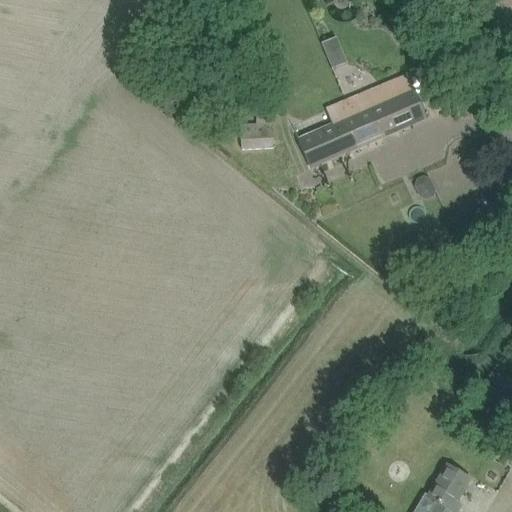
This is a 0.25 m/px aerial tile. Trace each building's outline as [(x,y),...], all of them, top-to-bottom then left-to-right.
[(223,81),(215,59),(198,65),(206,87),(223,81)] [(300,141),(304,152),(312,170),(349,154),(349,153),(427,119),(408,77),(389,85),(327,111),(333,127),(300,141)] [(241,128),(243,150),(274,149),(273,118),(257,119),(258,127),(241,128)] [(459,213),(464,225),(485,216),(479,203),(459,213)] [(429,511),(460,511),(464,507),(456,502),(458,498),(469,481),(449,468),(429,499),(435,503),(429,511)]
